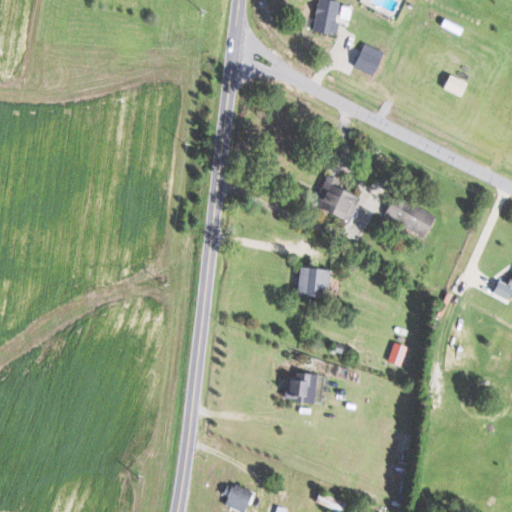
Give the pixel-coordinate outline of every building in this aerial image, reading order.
[(350,6),(315,0),(310,32),(333,36),(336,19),(347,21),(350,6)] [(370,76),(381,52),(361,43),(350,67),(370,76)] [(464,82),(446,74),(440,89),(458,97),(464,82)] [(350,220),(356,196),(335,191),(337,180),(320,175),(311,210),(350,220)] [(433,213),(399,199),(390,221),(423,235),(433,213)] [(292,294),(324,299),(329,271),(296,266),(292,294)] [(511,269),(505,285),(495,280),(489,293),(505,300),(510,289),(511,289),(511,269)] [(315,376),(292,373),(291,381),(283,379),(281,400),(311,404),(315,376)] [(221,504),(241,511),(249,491),(227,482),(222,494),(224,495),(221,504)] [(312,502),(339,511),(343,500),(315,491),(312,502)]
